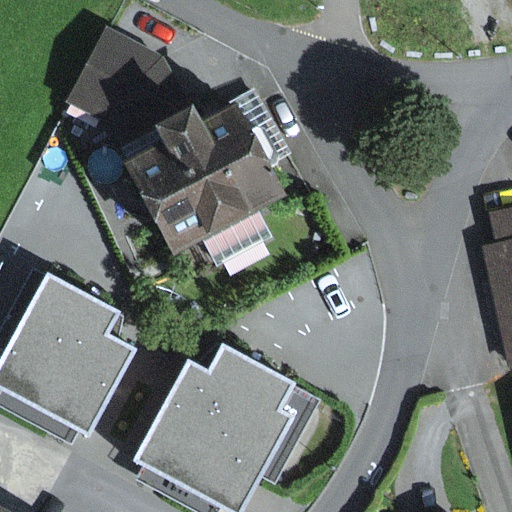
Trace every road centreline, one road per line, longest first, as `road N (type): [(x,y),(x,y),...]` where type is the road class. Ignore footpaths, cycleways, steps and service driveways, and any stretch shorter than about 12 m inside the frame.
road 1 (residential): [(274,51),(414,272)]
road 2 (residential): [(338,511),(385,435),(403,383),(414,272)]
road 3 (residential): [(274,51),(327,68),(472,83)]
road 4 (residential): [(414,272),(460,157),(472,83)]
